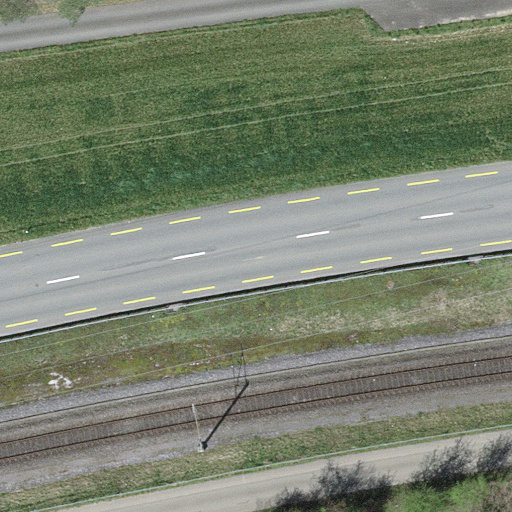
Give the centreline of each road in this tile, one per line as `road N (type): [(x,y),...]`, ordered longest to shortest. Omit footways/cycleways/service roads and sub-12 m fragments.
road 1 (primary): [(0,291),(511,205)]
road 2 (unclassified): [(511,448),(153,511)]
road 3 (track): [(0,32),(267,0)]
